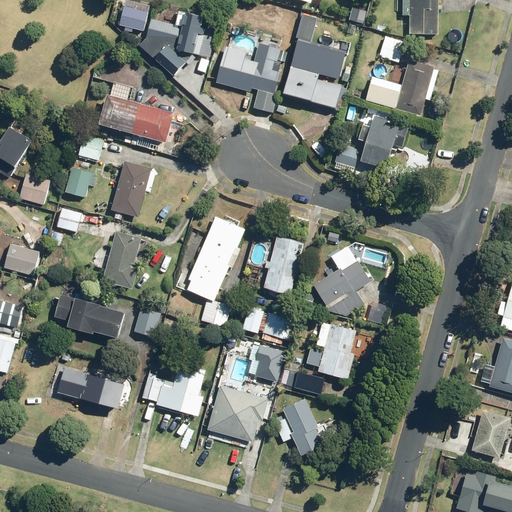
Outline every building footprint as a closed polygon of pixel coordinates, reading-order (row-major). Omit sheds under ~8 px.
[(439,0),(403,0),(403,16),(410,16),(410,35),(439,35),(439,0)] [(148,13),(125,7),(120,26),(126,28),(126,31),(136,33),(137,30),(144,32),(148,13)] [(367,12),(353,8),(350,21),(364,24),(367,12)] [(183,27),(152,20),(147,40),(175,47),(175,51),(194,55),(199,35),(204,36),(205,30),(201,28),(203,18),(186,14),(183,27)] [(406,43),(386,37),(380,57),(399,63),(406,43)] [(347,52),(300,39),(284,95),(336,109),(343,87),(318,80),(320,75),(340,80),(347,52)] [(247,53),(226,48),(217,83),(252,92),(253,89),(259,91),(254,109),(274,114),(278,96),(275,95),(281,73),(279,72),(282,63),(277,62),(281,50),(260,45),(257,54),(247,52),(247,53)] [(188,64),(169,47),(157,60),(176,77),(188,64)] [(434,68),(410,61),(403,86),(373,78),(366,102),(421,117),(426,100),(431,101),(439,71),(434,70),(434,68)] [(175,115),(108,96),(99,126),(167,144),(175,115)] [(410,127),(375,117),(371,128),(363,126),(359,140),(367,143),(361,162),(387,170),(394,146),(403,149),(410,127)] [(0,144),(0,159),(16,169),(33,142),(10,128),(0,144)] [(105,141),(84,136),(79,156),(100,161),(105,141)] [(356,168),(360,151),(340,145),(335,163),(356,168)] [(152,170),(126,163),(112,211),(139,218),(152,170)] [(97,175),(73,169),(66,193),(86,198),(90,186),(94,187),(97,175)] [(51,181),(27,175),(20,199),(44,206),(51,181)] [(82,214),(62,209),(57,227),(77,233),(82,214)] [(246,231),(216,218),(189,281),(192,281),(188,291),(208,300),(202,321),(226,328),(232,306),(215,301),(230,267),(233,269),(241,249),(238,248),(246,231)] [(142,239),(117,232),(103,282),(133,290),(141,263),(136,261),(142,239)] [(269,269),(264,288),(292,295),(305,241),(279,234),(271,263),(268,262),(266,269),(269,269)] [(40,253),(11,245),(5,269),(34,277),(40,253)] [(340,270),(314,286),(327,306),(326,311),(347,317),(365,305),(357,292),(372,282),(349,248),(332,258),(340,270)] [(511,288),(508,304),(502,302),(498,315),(504,316),(501,328),(511,331),(511,288)] [(126,314),(61,296),(55,318),(70,322),(68,328),(94,336),(95,333),(118,340),(126,314)] [(23,307),(0,302),(0,301),(0,323),(18,328),(23,307)] [(389,307),(373,302),(368,321),(384,325),(389,307)] [(249,308),(243,330),(258,334),(259,331),(264,332),(263,333),(264,333),(263,339),(277,343),(278,338),(289,341),(295,320),(269,314),(269,315),(264,313),(265,312),(249,308)] [(162,314),(142,309),(135,332),(155,338),(162,314)] [(332,326),(323,324),(317,346),(325,348),(324,353),(311,349),(307,364),(320,368),(319,373),(349,380),(355,355),(351,354),(357,332),(332,325),(332,326)] [(17,339),(0,334),(0,371),(8,374),(17,339)] [(511,340),(503,338),(490,388),(511,393),(511,340)] [(285,353),(261,347),(254,374),(278,381),(285,353)] [(175,384),(149,377),(143,398),(158,402),(157,406),(199,417),(204,398),(199,397),(206,371),(180,364),(175,384)] [(86,374),(65,368),(58,394),(119,410),(126,386),(85,375),(86,374)] [(318,376),(296,370),(291,388),(313,394),(318,376)] [(269,400),(221,386),(208,431),(254,443),(260,421),(263,422),(269,400)] [(306,400),(283,410),(287,418),(275,424),(284,443),(294,438),(302,457),(325,446),(316,429),(319,428),(306,400)] [(511,418),(483,410),(472,450),(500,458),(511,418)] [(476,476),(466,474),(456,508),(470,511),(481,511),(484,505),(511,511),(511,486),(495,482),(496,477),(477,472),(476,476)]
